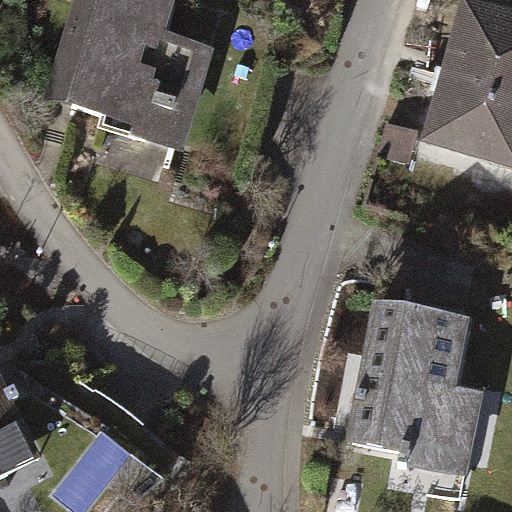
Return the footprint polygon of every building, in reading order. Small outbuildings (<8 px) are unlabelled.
[(126,0),(123,12),(99,5),(66,118),(131,136),(129,145),(185,162),(215,58),(166,44),(177,6),(155,0),(126,0)] [(511,20),(464,6),(422,148),(511,174),(511,20)] [(419,137),(387,127),(377,160),(410,170),(419,137)] [(473,329),(373,310),(345,451),(401,462),(399,471),(470,485),(487,401),(460,396),(473,329)] [(0,368),(0,486),(46,464),(0,368)] [(70,511),(133,511),(165,468),(109,427),(56,501),(70,511)]
